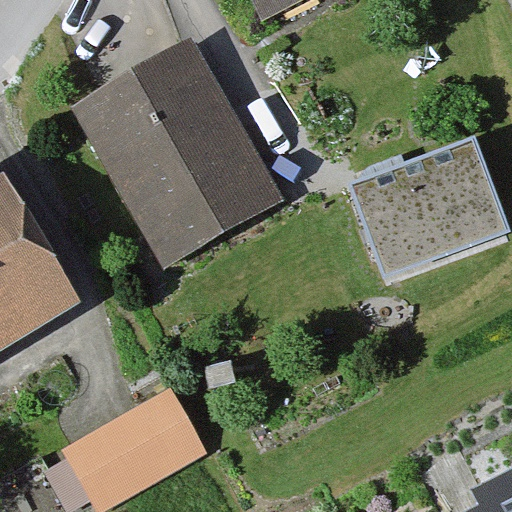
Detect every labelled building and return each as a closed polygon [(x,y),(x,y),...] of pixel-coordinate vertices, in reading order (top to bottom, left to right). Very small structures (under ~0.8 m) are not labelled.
[(232,0),(253,35),(313,0),(232,0)] [(276,204),(178,50),(67,120),(165,274),(276,204)] [(465,154),(340,199),(374,293),(499,249),(465,154)] [(0,356),(59,320),(0,226),(0,356)] [(59,463),(91,511),(128,511),(210,459),(160,382),(131,401),(138,412),(59,463)] [(511,511),(511,473),(431,510),(431,511),(511,511)]
